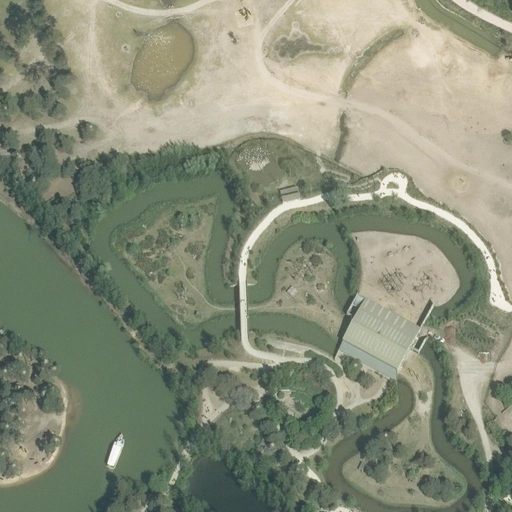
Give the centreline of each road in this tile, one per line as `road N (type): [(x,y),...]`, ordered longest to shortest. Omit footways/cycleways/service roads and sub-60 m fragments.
road 1 (track): [(272,25),(261,39),(260,67),(290,85),(374,109),(436,152),(511,187)]
road 2 (track): [(467,369),(488,449),(489,506)]
